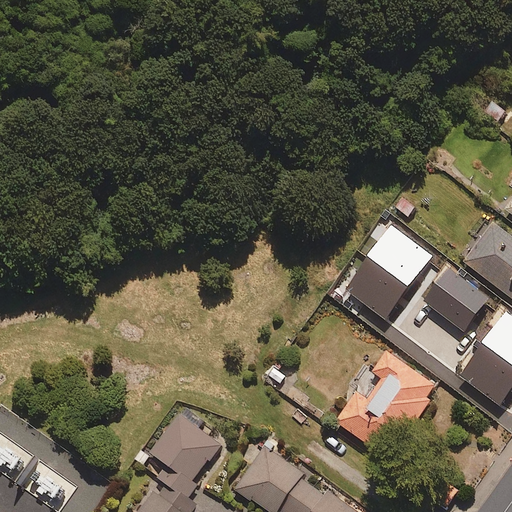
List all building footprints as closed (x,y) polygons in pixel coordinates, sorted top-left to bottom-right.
[(416,209),(401,198),(391,212),(406,223),(416,209)] [(511,240),(492,225),(463,263),(511,301),(511,240)] [(374,264),(368,259),(343,290),(475,393),(497,365),(488,357),(494,350),(466,328),(461,335),(446,323),(451,317),(419,292),(415,298),(407,292),(412,286),(377,259),(374,264)] [(336,425),(385,459),(392,449),(397,452),(431,405),(427,402),(435,390),(388,356),(374,375),(383,382),(368,403),(357,396),(336,425)] [(224,447),(182,416),(153,457),(145,451),(137,462),(158,478),(147,493),(153,497),(141,511),(196,511),(200,508),(186,498),(224,447)] [(308,475),(267,447),(237,489),(270,511),(359,511),(333,494),(330,497),(305,480),(308,475)]
